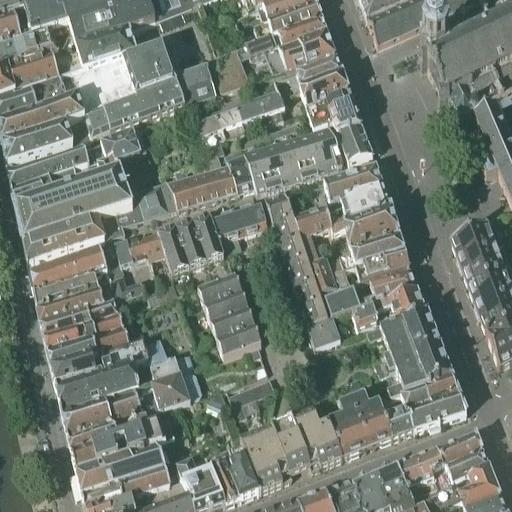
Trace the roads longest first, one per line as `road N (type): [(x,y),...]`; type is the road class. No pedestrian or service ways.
road 1 (residential): [(493,422),(360,75)]
road 2 (residential): [(67,511),(0,213)]
road 3 (residential): [(266,511),(493,422)]
road 4 (unclassified): [(507,0),(360,75)]
